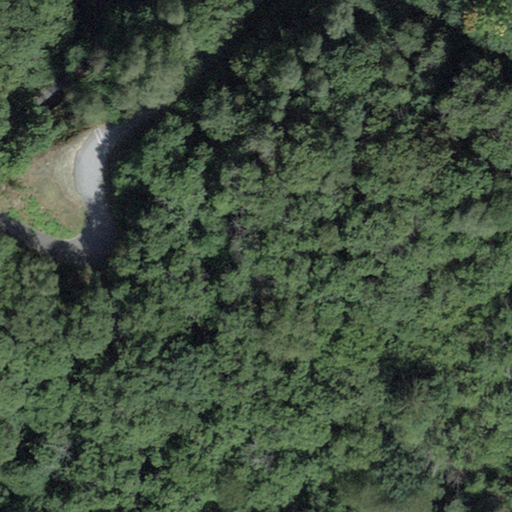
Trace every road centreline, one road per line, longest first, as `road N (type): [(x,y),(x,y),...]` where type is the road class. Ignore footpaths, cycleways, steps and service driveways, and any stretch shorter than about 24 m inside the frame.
road 1 (unclassified): [(257,0),(211,52),(94,152),(95,240),(69,251),(0,217)]
road 2 (unclassified): [(0,130),(62,85),(91,52),(104,31),(104,0)]
